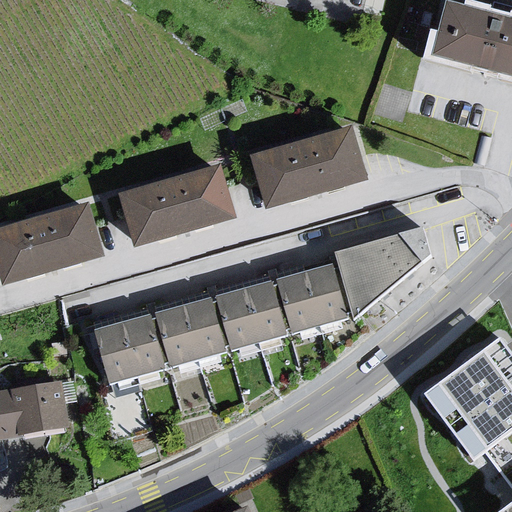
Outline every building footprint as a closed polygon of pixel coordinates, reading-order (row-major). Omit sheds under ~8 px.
[(511,28),(453,13),(438,66),(511,84),(511,28)] [(358,133),(253,160),(267,212),(372,182),(358,133)] [(225,170),(122,199),(136,253),(238,222),(225,170)] [(90,210),(0,235),(0,276),(4,290),(104,262),(90,210)] [(337,260),(338,268),(351,318),(353,326),(425,266),(403,241),(337,260)] [(338,268),(94,336),(111,391),(351,318),(338,268)] [(511,511),(511,343),(503,332),(418,396),(474,471),(486,462),(511,496),(511,497),(492,511),(511,511)] [(60,389),(0,400),(0,446),(68,437),(60,389)]
